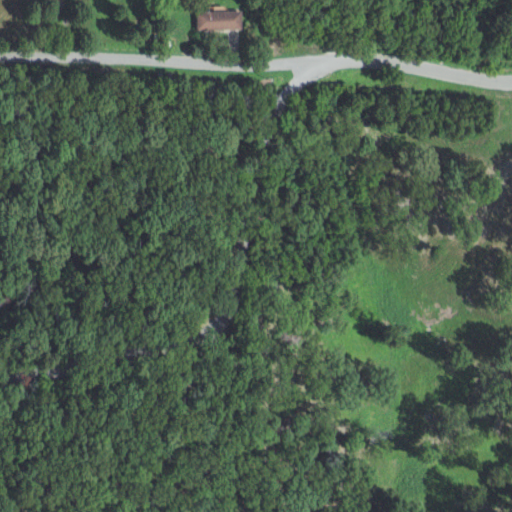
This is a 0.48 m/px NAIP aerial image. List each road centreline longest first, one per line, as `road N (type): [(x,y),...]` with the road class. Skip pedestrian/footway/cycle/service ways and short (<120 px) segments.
road 1 (residential): [(511,81),(383,62),(0,57)]
road 2 (residential): [(0,377),(184,338),(208,322),(229,266),(245,138),(304,62)]
